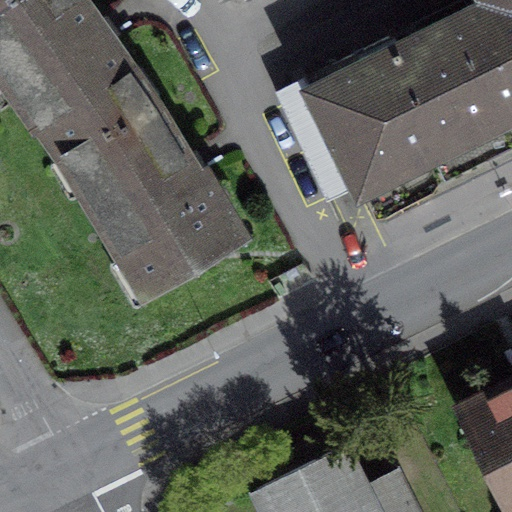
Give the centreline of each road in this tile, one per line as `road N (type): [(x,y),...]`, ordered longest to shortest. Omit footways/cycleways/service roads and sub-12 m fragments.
road 1 (residential): [(74,466),(511,255)]
road 2 (residential): [(0,347),(74,466)]
